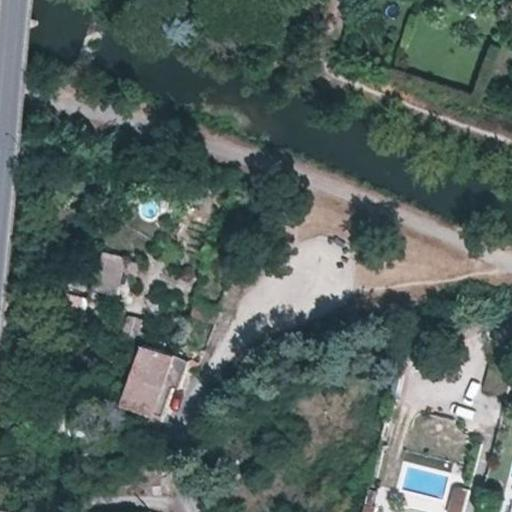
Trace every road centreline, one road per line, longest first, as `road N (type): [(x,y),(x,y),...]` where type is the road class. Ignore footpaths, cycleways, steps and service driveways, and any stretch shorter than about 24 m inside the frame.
road 1 (residential): [(234,336),(362,289),(359,262),(340,238),(303,232),(250,288)]
road 2 (tertiary): [(0,246),(21,0)]
road 3 (residential): [(192,511),(177,494),(170,458),(234,336)]
